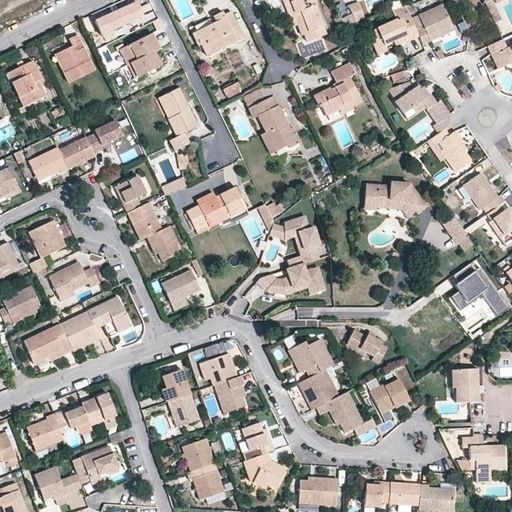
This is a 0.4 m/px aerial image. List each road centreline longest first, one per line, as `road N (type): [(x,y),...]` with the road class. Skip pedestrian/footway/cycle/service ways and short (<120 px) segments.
road 1 (residential): [(167,344),(238,327),(308,439),(350,455),(419,449)]
road 2 (residential): [(155,0),(223,143),(218,156)]
road 3 (residential): [(118,361),(167,511)]
road 4 (residential): [(116,237),(81,186),(63,192),(86,233)]
road 5 (residential): [(0,405),(118,361)]
